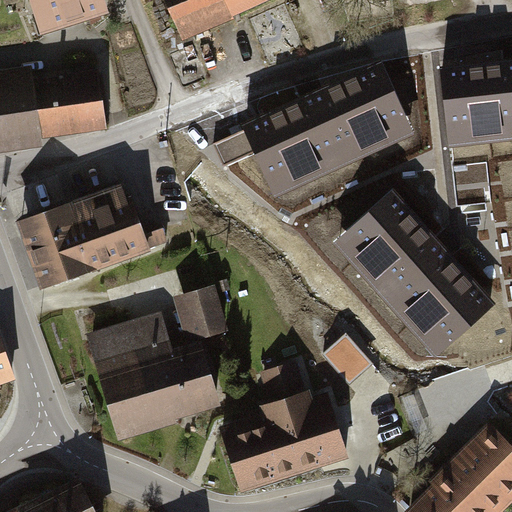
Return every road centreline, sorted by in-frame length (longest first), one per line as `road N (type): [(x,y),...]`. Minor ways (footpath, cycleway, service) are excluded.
road 1 (residential): [(0,180),(326,64),(511,23)]
road 2 (tertiary): [(217,511),(96,466),(45,433)]
road 3 (tertiary): [(45,433),(0,283)]
